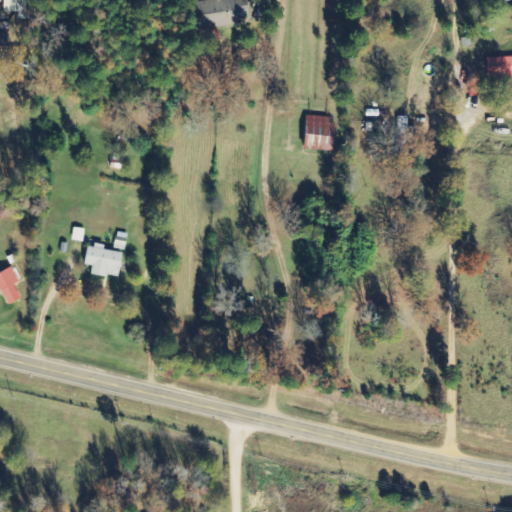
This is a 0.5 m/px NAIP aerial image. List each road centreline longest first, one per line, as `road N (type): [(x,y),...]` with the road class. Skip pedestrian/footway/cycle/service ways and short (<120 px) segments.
road 1 (tertiary): [(511,477),(438,466),(0,355)]
road 2 (residential): [(511,477),(510,0)]
road 3 (residential): [(418,461),(405,47)]
road 4 (residential): [(219,411),(228,289),(208,213),(174,214),(144,244),(133,286),(140,337)]
road 5 (residential): [(32,363),(14,511)]
